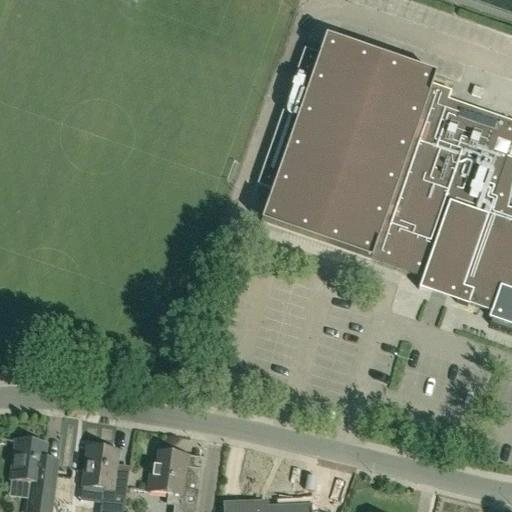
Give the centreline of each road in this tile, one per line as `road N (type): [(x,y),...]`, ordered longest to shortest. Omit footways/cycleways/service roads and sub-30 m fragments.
road 1 (residential): [(217,425),(511,495)]
road 2 (residential): [(0,398),(41,397),(217,425)]
